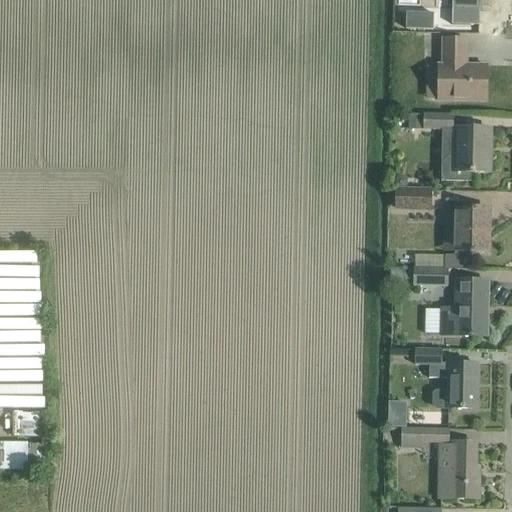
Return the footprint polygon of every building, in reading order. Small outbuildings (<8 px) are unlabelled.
[(397,0),(398,9),(409,10),(409,0),(397,0)] [(406,14),(406,30),(433,31),(433,15),(406,14)] [(438,100),(438,102),(462,102),(486,102),(487,66),(465,66),(466,60),(467,60),(467,40),(443,40),(443,66),(439,66),(439,84),(443,84),(443,100),(438,100)] [(409,115),(409,129),(423,130),(423,129),(423,116),(409,115)] [(428,129),(454,129),(454,116),(428,116),(428,129)] [(442,165),(441,183),(446,183),(469,183),(469,173),(487,174),(487,172),(489,172),(490,161),(487,161),(487,148),(490,148),(490,130),(470,129),(457,129),(457,158),(449,158),(442,165)] [(394,181),(394,186),(397,189),(403,189),(407,186),(407,181),(403,177),(398,177),(394,181)] [(395,190),(395,211),(432,212),(432,190),(395,190)] [(471,252),(471,254),(488,254),(488,235),(486,235),(487,209),(472,209),(472,212),(457,212),(456,252),(471,252)] [(0,408),(44,408),(44,253),(0,253),(0,408)] [(413,285),(446,285),(446,269),(413,268),(413,285)] [(457,282),(456,308),(441,308),(440,337),(487,337),(487,314),(483,314),(483,305),(484,305),(485,282),(457,282)] [(432,409),(448,409),(477,410),(478,366),(441,365),(441,351),(415,350),(415,358),(415,366),(429,366),(428,379),(448,379),(448,391),(437,391),(433,393),(432,409)] [(401,448),(421,448),(421,443),(448,443),(449,429),(401,429),(401,448)] [(0,465),(47,467),(47,443),(0,441),(0,465)] [(451,444),(451,446),(439,446),(438,499),(478,500),(479,480),(476,480),(476,444),(451,444)] [(388,500),(388,508),(413,508),(413,500),(388,500)]
